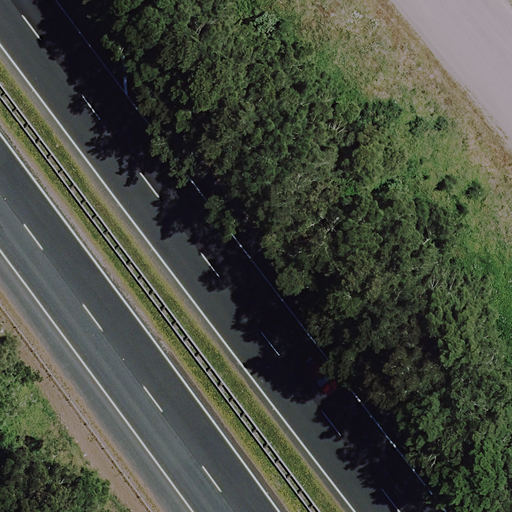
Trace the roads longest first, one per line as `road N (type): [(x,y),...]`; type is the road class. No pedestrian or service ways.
road 1 (motorway): [(20,0),(405,511)]
road 2 (motorway): [(230,511),(0,196)]
